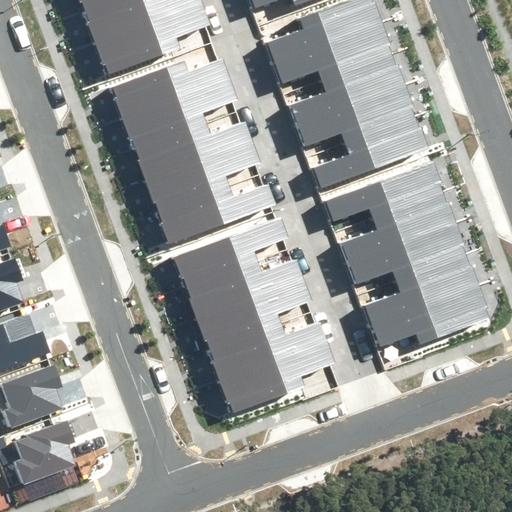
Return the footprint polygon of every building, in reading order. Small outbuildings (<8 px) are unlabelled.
[(72,0),(100,73),(177,45),(173,36),(207,23),(198,0),(72,0)] [(287,0),(289,5),(304,0),(248,0),(252,9),(274,0),(287,0)] [(427,147),(368,0),(340,0),(294,18),(298,26),(263,40),(279,81),(312,69),(321,92),(290,104),(305,142),(338,129),(347,151),(306,167),(316,191),(427,147)] [(175,59),(104,86),(165,243),(276,200),(267,176),(227,192),(218,170),(251,157),(236,119),(205,131),(196,108),(229,95),(212,54),(178,67),(175,59)] [(419,341),(489,313),(428,156),(317,199),(326,223),(366,207),(375,230),(342,243),(357,281),(388,268),(397,292),(364,304),(381,346),(415,332),(419,341)] [(167,253),(229,410),(300,382),(296,374),(331,361),(314,319),(282,332),(273,309),(304,297),(289,259),(256,272),(247,249),(287,233),(278,210),(167,253)] [(0,305),(19,300),(12,279),(17,277),(9,255),(0,257),(0,305)] [(0,320),(0,368),(41,354),(33,332),(28,334),(21,313),(0,320)] [(0,387),(6,404),(0,406),(0,410),(4,423),(55,405),(48,384),(53,383),(46,360),(0,375),(0,387)] [(21,460),(14,463),(19,479),(70,461),(63,440),(68,439),(61,416),(12,433),(21,460)]
